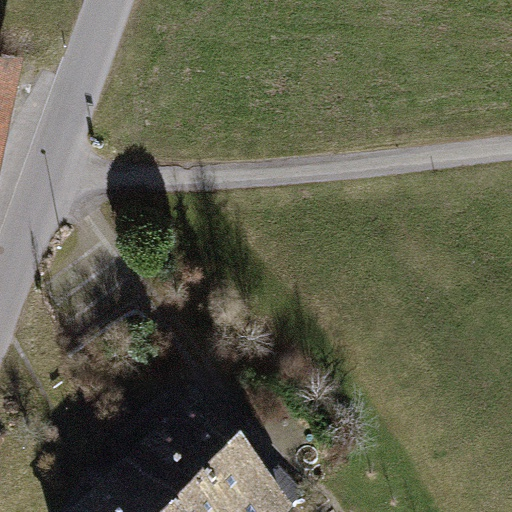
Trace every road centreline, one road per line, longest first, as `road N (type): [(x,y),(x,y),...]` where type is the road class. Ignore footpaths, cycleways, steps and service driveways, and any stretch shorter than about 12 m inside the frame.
road 1 (track): [(50,172),(232,173),(511,149)]
road 2 (tertiary): [(110,0),(0,300)]
